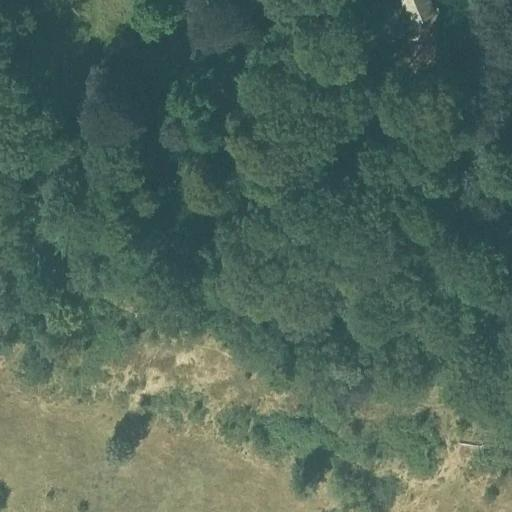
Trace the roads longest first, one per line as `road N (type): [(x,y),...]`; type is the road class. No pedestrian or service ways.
road 1 (track): [(511,42),(497,45),(467,125),(464,170),(511,235)]
road 2 (track): [(464,170),(444,105),(439,22)]
